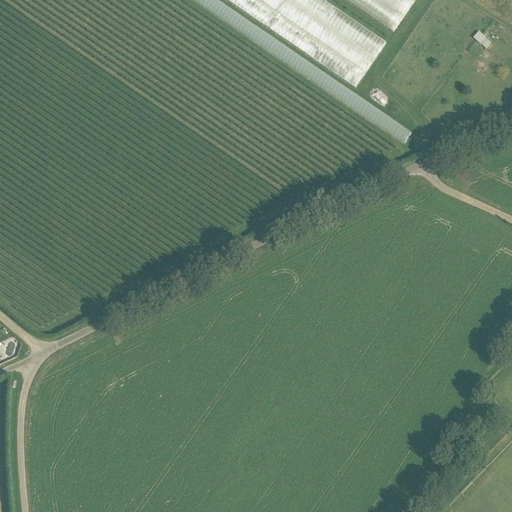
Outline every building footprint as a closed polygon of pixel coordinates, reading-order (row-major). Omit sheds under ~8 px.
[(217,0),(193,0),(218,15),(225,4),(217,0)] [(224,0),(355,90),(386,45),(320,0),(224,0)] [(345,0),(393,32),(415,0),(345,0)] [(486,49),(491,43),(478,32),(473,38),(486,49)] [(345,105),(405,142),(412,130),(352,93),(345,105)]
